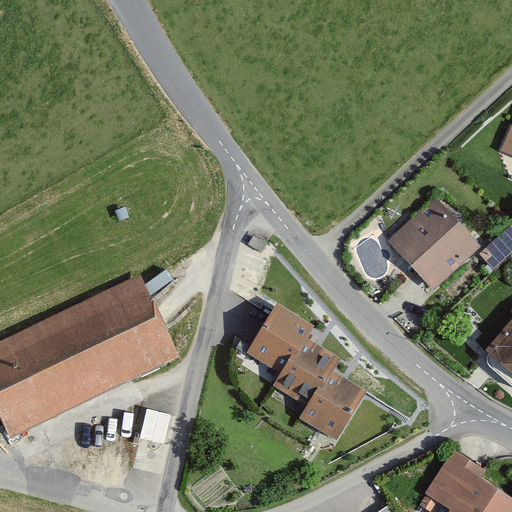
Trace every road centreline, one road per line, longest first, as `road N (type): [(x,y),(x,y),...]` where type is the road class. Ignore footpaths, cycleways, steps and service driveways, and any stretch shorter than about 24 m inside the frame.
road 1 (residential): [(162,511),(218,265),(245,190)]
road 2 (tertiary): [(479,412),(412,362),(245,190)]
road 3 (residential): [(479,412),(276,511)]
road 4 (tertiary): [(245,190),(144,34),(131,0)]
